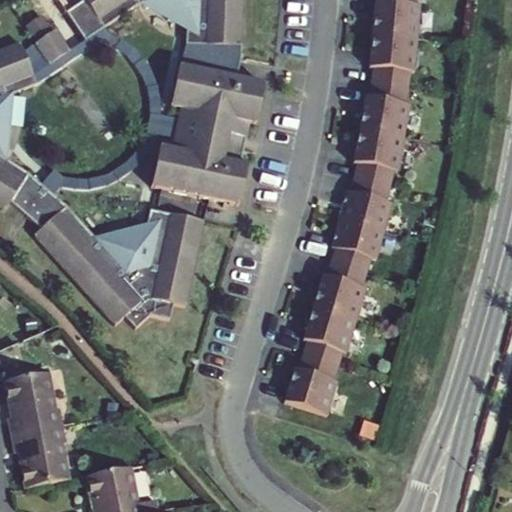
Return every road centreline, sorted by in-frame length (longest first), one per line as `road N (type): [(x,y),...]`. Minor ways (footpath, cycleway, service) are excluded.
road 1 (residential): [(327,0),(301,169),(230,416),(242,469),(288,511)]
road 2 (secondary): [(472,365),(411,511)]
road 3 (secondary): [(472,365),(511,214)]
road 4 (secondary): [(441,511),(472,365)]
